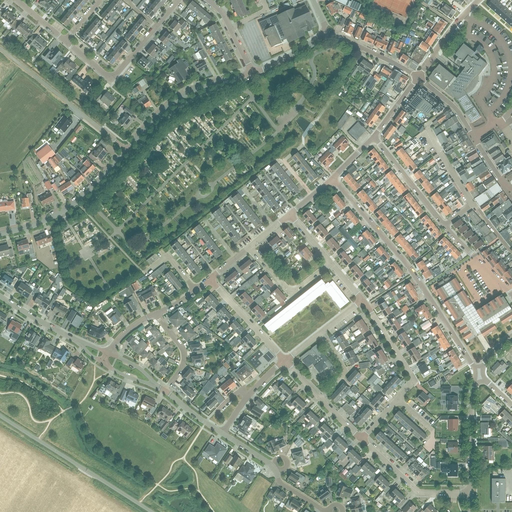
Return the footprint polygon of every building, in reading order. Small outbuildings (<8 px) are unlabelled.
[(51,2),(49,0),(43,8),(47,11),(51,7),(53,9),(57,4),(53,0),(51,2)] [(120,0),(115,0),(113,3),(121,9),(123,7),(121,5),(123,3),(120,0)] [(164,4),(158,0),(156,0),(154,4),(159,9),(164,4)] [(234,9),(242,6),(239,0),(234,0),(231,2),(234,9)] [(352,2),(347,0),(333,0),(358,11),(362,5),(352,0),(352,2)] [(496,0),(492,0),(487,6),(493,10),(499,3),(496,0)] [(187,8),(192,12),(197,6),(192,2),(187,8)] [(338,11),(341,10),(338,5),(335,6),(333,2),(327,6),(332,16),(339,12),(338,11)] [(73,7),(78,12),(82,8),(77,3),(73,7)] [(113,3),(109,7),(115,12),(117,10),(120,13),(122,10),(121,9),(113,3)] [(499,3),(493,10),(498,15),(505,7),(499,3)] [(159,9),(154,4),(150,9),(155,14),(159,9)] [(443,8),(453,15),(456,12),(446,5),(444,8),(443,8)] [(150,9),(147,6),(145,8),(148,11),(145,14),(151,19),(155,14),(150,9)] [(192,12),(197,16),(202,10),(197,6),(192,12)] [(245,13),(242,6),(234,9),(237,17),(240,15),(245,13)] [(276,15),(258,23),(259,23),(264,36),(265,39),(267,39),(271,48),(282,43),(281,41),(287,39),(288,42),(290,42),(304,35),(305,36),(305,35),(303,32),(307,30),(307,32),(308,32),(308,31),(311,30),(312,30),(311,28),(314,27),(311,21),(312,20),(311,20),(306,9),(305,7),(306,7),(305,6),(295,11),(295,10),(294,10),(293,9),(277,17),(276,15)] [(343,6),(341,11),(349,14),(351,9),(343,6)] [(69,12),(74,17),(78,12),(73,7),(69,12)] [(115,12),(109,7),(105,12),(111,17),(115,12)] [(505,7),(498,15),(503,20),(510,12),(505,7)] [(440,11),(451,19),(453,15),(443,8),(440,11)] [(197,16),(202,20),(207,14),(202,10),(197,16)] [(3,20),(6,22),(12,15),(7,11),(5,14),(2,12),(1,13),(0,14),(0,18),(3,21),(3,20)] [(64,17),(70,22),(74,17),(69,12),(64,17)] [(105,12),(101,17),(107,22),(109,20),(112,23),(114,20),(111,17),(105,12)] [(511,13),(510,12),(503,20),(508,24),(511,19),(511,13)] [(212,18),(207,14),(202,20),(207,24),(212,18)] [(8,25),(13,29),(17,24),(15,22),(17,20),(12,15),(6,22),(9,25),(8,25)] [(70,22),(64,17),(60,22),(66,27),(70,22)] [(368,17),(367,20),(365,26),(368,27),(369,26),(371,27),(374,22),(374,20),(368,17)] [(137,23),(143,28),(147,23),(142,18),(137,23)] [(97,19),(92,24),(98,29),(102,32),(103,30),(100,27),(102,24),(97,19)] [(441,19),(438,23),(433,30),(440,35),(447,24),(441,19)] [(182,31),(187,25),(182,21),(179,25),(175,22),(170,28),(176,33),(180,29),(182,31)] [(347,26),(344,32),(351,35),(354,29),(350,27),(352,23),(349,22),(347,21),(345,26),(347,26)] [(133,28),(139,33),(143,28),(137,23),(133,28)] [(18,32),(21,34),(26,28),(21,24),(20,26),(17,24),(13,29),(17,33),(18,32)] [(88,29),(94,34),(98,29),(92,24),(88,29)] [(354,37),(359,39),(363,29),(360,28),(361,26),(358,24),(355,29),(357,30),(354,37)] [(209,35),(218,30),(216,25),(209,28),(211,34),(209,35)] [(26,28),(21,34),(24,37),(23,38),(27,41),(32,36),(29,34),(31,32),(26,28)] [(129,33),(135,38),(139,33),(133,28),(129,33)] [(373,45),(377,35),(374,34),(373,36),(371,35),(373,30),(367,28),(362,40),(373,45)] [(94,34),(88,29),(84,34),(90,39),(94,34)] [(124,32),(127,35),(125,38),(131,43),(135,38),(129,33),(126,30),(124,32)] [(213,36),(214,39),(221,36),(218,30),(209,35),(210,38),(213,36)] [(427,33),(426,35),(434,41),(438,36),(432,32),(429,30),(427,33)] [(163,37),(169,42),(171,40),(174,42),(177,38),(172,33),(170,35),(166,33),(163,37)] [(374,46),(380,48),(385,37),(386,33),(385,33),(384,35),(382,34),(380,39),(377,38),(374,46)] [(90,39),(84,34),(80,39),(86,44),(90,39)] [(434,41),(426,35),(424,38),(427,40),(425,43),(431,46),(434,41)] [(41,53),(47,45),(38,37),(36,39),(33,36),(27,43),(30,46),(31,45),(41,53)] [(224,42),(221,36),(214,39),(217,45),(224,42)] [(169,42),(163,37),(160,41),(163,44),(161,46),(166,50),(170,46),(167,44),(169,42)] [(385,37),(380,48),(385,50),(388,43),(385,41),(386,37),(385,37)] [(394,38),(392,41),(388,51),(394,54),(395,51),(400,53),(401,49),(402,49),(406,41),(403,40),(401,43),(400,42),(401,41),(394,38)] [(117,41),(115,43),(116,44),(118,46),(124,51),(128,46),(122,41),(120,44),(117,41)] [(418,45),(417,47),(410,57),(420,64),(430,47),(421,41),(419,45),(418,45)] [(217,45),(214,46),(215,48),(215,50),(216,52),(220,51),(227,47),(224,42),(217,45)] [(116,44),(114,46),(116,48),(114,50),(120,55),(124,51),(118,46),(116,44)] [(457,79),(439,65),(428,79),(453,98),(455,97),(457,101),(458,100),(466,113),(465,114),(472,123),(481,117),(475,108),(466,95),(467,94),(466,94),(469,93),(472,91),(475,88),(476,85),(478,86),(479,83),(478,82),(478,79),(478,76),(479,76),(487,65),(480,59),(480,60),(473,55),(475,53),(464,44),(455,55),(458,57),(455,61),(465,69),(457,79)] [(150,49),(159,57),(164,50),(159,45),(157,48),(154,45),(150,49)] [(220,51),(223,56),(230,53),(227,47),(220,51)] [(148,58),(150,60),(155,64),(156,65),(158,63),(156,60),(159,57),(150,49),(147,53),(150,56),(148,58)] [(47,51),(43,56),(47,59),(48,58),(54,64),(57,61),(59,62),(62,58),(61,57),(62,55),(56,50),(52,54),(47,51)] [(110,55),(116,60),(120,55),(114,50),(110,55)] [(203,60),(207,57),(203,50),(199,52),(203,60)] [(105,55),(108,58),(106,60),(112,65),(116,60),(110,55),(107,52),(105,55)] [(230,53),(223,56),(226,62),(232,58),(230,53)] [(408,66),(412,60),(403,55),(399,61),(408,66)] [(155,64),(150,60),(148,62),(143,58),(138,64),(144,69),(146,67),(150,70),(155,64)] [(62,63),(57,68),(61,72),(64,68),(70,73),(66,78),(69,81),(77,71),(74,69),(75,68),(72,65),(73,64),(68,60),(65,65),(62,63)] [(176,68),(172,70),(175,76),(178,82),(184,78),(185,79),(188,77),(183,70),(186,68),(189,66),(186,61),(183,63),(180,60),(177,62),(179,64),(175,67),(176,68)] [(353,72),(351,75),(353,77),(355,74),(358,70),(361,71),(363,73),(365,70),(369,64),(364,60),(359,67),(359,68),(357,66),(353,72)] [(199,72),(208,67),(205,62),(199,65),(196,62),(194,63),(196,67),(199,72)] [(368,76),(365,81),(361,86),(364,87),(371,76),(369,75),(369,74),(370,74),(374,68),(369,64),(365,70),(363,73),(368,76)] [(376,74),(373,78),(372,77),(365,86),(371,90),(378,81),(379,81),(382,76),(387,80),(393,72),(385,67),(379,76),(376,74)] [(381,91),(380,92),(385,94),(388,89),(389,90),(393,83),(394,83),(393,85),(397,87),(399,83),(398,83),(403,75),(395,70),(390,78),(389,77),(382,89),(381,91)] [(397,87),(394,90),(400,94),(403,91),(400,89),(403,83),(405,85),(409,79),(403,75),(398,83),(399,83),(397,87)] [(76,76),(72,81),(83,90),(85,88),(92,94),(97,88),(94,85),(94,84),(88,79),(85,83),(76,76)] [(145,78),(138,83),(142,87),(149,83),(145,78)] [(442,111),(445,108),(440,103),(429,95),(421,88),(403,109),(415,118),(420,112),(427,118),(433,110),(437,115),(442,111)] [(290,99),(293,95),(291,92),(291,93),(288,90),(285,94),(288,96),(290,99)] [(108,107),(115,99),(107,93),(100,101),(108,107)] [(142,97),(137,101),(140,104),(141,103),(146,109),(151,105),(146,99),(144,96),(145,96),(143,93),(141,94),(140,95),(142,97)] [(372,106),(382,113),(385,108),(379,104),(378,106),(375,104),(377,101),(376,100),(373,103),(372,106)] [(258,113),(248,102),(246,104),(255,115),(258,113)] [(375,111),(372,114),(378,118),(382,113),(372,106),(370,108),(375,111)] [(398,117),(407,123),(409,121),(407,119),(405,118),(407,114),(402,111),(398,117)] [(443,121),(445,123),(448,121),(455,117),(450,111),(440,117),(437,120),(433,123),(435,126),(439,123),(439,124),(443,121)] [(365,112),(364,115),(375,123),(378,118),(372,114),(370,116),(366,113),(367,113),(365,112)] [(126,129),(133,120),(126,114),(119,123),(126,129)] [(364,115),(361,120),(361,121),(361,122),(365,125),(366,124),(371,128),(372,127),(372,128),(374,125),(373,125),(375,123),(364,115)] [(58,123),(55,127),(59,131),(60,130),(64,133),(73,122),(67,118),(66,120),(63,117),(58,123)] [(407,123),(398,117),(394,122),(399,126),(401,123),(403,124),(406,125),(407,123)] [(458,123),(455,117),(448,121),(445,123),(442,125),(446,130),(451,127),(458,123)] [(458,123),(451,127),(454,134),(463,129),(458,123)] [(397,138),(398,135),(396,134),(396,133),(394,132),(397,129),(392,125),(388,131),(392,135),(397,138)] [(437,136),(443,133),(439,127),(434,131),(437,136)] [(454,134),(450,137),(450,138),(451,139),(451,140),(453,142),(454,144),(457,142),(459,145),(469,140),(469,139),(466,136),(463,129),(454,134)] [(384,137),(391,142),(393,139),(395,140),(397,138),(392,135),(388,131),(384,137)] [(440,143),(447,139),(443,132),(443,133),(437,136),(440,143)] [(488,153),(496,148),(500,145),(501,145),(494,135),(482,143),(488,153)] [(343,137),(338,142),(344,147),(346,149),(349,146),(347,145),(349,143),(343,137)] [(473,148),(471,144),(469,140),(459,145),(453,149),(455,153),(459,159),(459,160),(462,158),(475,150),(473,148)] [(99,149),(97,152),(104,157),(108,152),(104,150),(106,147),(100,142),(96,147),(99,149)] [(333,147),(331,149),(334,152),(336,150),(339,152),(341,150),(343,152),(346,149),(344,147),(338,142),(333,147)] [(43,164),(55,155),(49,146),(37,156),(43,164)] [(496,148),(488,153),(492,159),(501,153),(501,152),(499,149),(497,150),(496,148)] [(62,149),(59,152),(63,156),(65,158),(66,159),(68,156),(66,154),(62,149)] [(329,152),(324,156),(329,162),(331,164),(334,161),(332,159),(334,157),(331,155),(334,152),(331,149),(329,152)] [(368,154),(372,159),(378,154),(374,149),(368,154)] [(397,153),(400,158),(406,153),(402,149),(397,153)] [(475,150),(462,158),(466,165),(479,157),(475,150)] [(63,156),(59,152),(55,155),(61,161),(65,158),(63,156)] [(104,157),(97,152),(95,154),(93,153),(89,157),(95,162),(97,159),(100,162),(104,157)] [(297,163),(302,158),(298,153),(293,158),(297,163)] [(410,158),(406,153),(400,158),(404,162),(410,158)] [(501,153),(492,159),(493,160),(496,164),(505,158),(504,157),(502,154),(501,153)] [(372,159),(376,163),(382,159),(378,154),(372,159)] [(83,165),(82,165),(90,173),(95,168),(87,160),(85,163),(83,160),(78,155),(76,157),(80,162),(83,165)] [(320,162),(318,163),(321,166),(322,164),(325,167),(327,165),(328,167),(331,164),(329,162),(324,156),(319,161),(320,162)] [(58,166),(52,158),(48,161),(54,169),(58,166)] [(297,163),(300,168),(306,163),(302,158),(297,163)] [(404,162),(408,167),(417,160),(416,158),(412,161),(410,158),(404,162)] [(460,177),(461,178),(483,164),(480,158),(457,171),(460,177)] [(499,170),(503,175),(510,170),(510,171),(511,169),(511,161),(510,158),(507,159),(506,158),(505,158),(496,164),(495,164),(499,170)] [(376,163),(379,168),(385,163),(382,159),(376,163)] [(408,167),(412,172),(417,168),(415,165),(419,162),(417,160),(408,167)] [(452,164),(456,171),(462,167),(458,161),(452,164)] [(83,165),(80,162),(78,165),(80,167),(78,169),(86,177),(90,173),(82,165),(83,165)] [(275,173),(281,168),(277,163),(271,168),(273,170),(270,173),(272,175),(275,173)] [(304,173),(310,168),(306,163),(300,168),(304,173)] [(389,168),(385,163),(379,168),(383,173),(389,168)] [(471,182),(476,179),(476,178),(488,170),(483,164),(461,178),(466,186),(471,182)] [(347,183),(353,178),(355,177),(352,174),(357,170),(353,166),(347,171),(350,173),(344,179),(347,183)] [(275,173),(279,178),(285,173),(281,168),(275,173)] [(304,173),(308,177),(314,173),(310,168),(304,173)] [(70,172),(72,174),(80,183),(84,179),(78,173),(77,174),(74,172),(72,169),(70,172)] [(426,170),(422,173),(420,171),(414,175),(418,180),(428,172),(426,170)] [(479,183),(481,185),(493,177),(488,170),(476,178),(476,179),(479,178),(482,182),(479,183)] [(384,182),(386,184),(390,181),(395,176),(392,171),(386,176),(388,179),(384,182)] [(70,172),(67,174),(69,176),(72,179),(71,180),(76,186),(80,183),(72,174),(70,172)] [(428,172),(418,180),(421,184),(427,180),(425,177),(429,174),(428,172)] [(279,178),(283,183),(289,178),(285,173),(279,178)] [(314,173),(308,177),(312,182),(318,178),(314,173)] [(358,174),(355,177),(353,178),(347,183),(351,187),(357,183),(355,181),(360,176),(358,174)] [(391,183),(394,186),(399,181),(395,176),(390,181),(386,184),(387,186),(391,183)] [(421,184),(425,189),(439,178),(438,176),(429,183),(427,180),(421,184)] [(447,176),(441,181),(444,185),(450,180),(447,176)] [(481,185),(477,188),(481,194),(484,193),(497,184),(493,177),(481,185)] [(289,178),(283,183),(287,187),(293,182),(289,178)] [(56,182),(51,185),(55,191),(58,189),(59,189),(63,195),(68,192),(61,181),(60,179),(56,182)] [(63,179),(61,181),(68,192),(70,191),(71,191),(73,190),(73,189),(69,182),(66,184),(63,179)] [(251,184),(255,189),(261,184),(257,179),(251,184)] [(394,186),(396,188),(391,191),(393,193),(393,194),(403,186),(399,181),(394,186)] [(435,181),(425,189),(429,194),(437,187),(435,184),(437,183),(435,181)] [(287,187),(290,192),(296,187),(293,182),(287,187)] [(357,183),(351,187),(355,192),(360,187),(358,185),(360,183),(358,182),(357,183)] [(471,182),(466,186),(469,191),(470,193),(475,189),(471,182)] [(265,189),(261,184),(255,189),(259,193),(265,189)] [(432,197),(435,202),(445,194),(447,193),(449,191),(454,187),(452,184),(445,190),(445,191),(439,195),(437,193),(432,197)] [(479,196),(475,199),(479,205),(480,207),(502,191),(497,184),(484,193),(481,194),(479,196)] [(407,191),(403,186),(393,194),(394,196),(399,192),(401,195),(407,191)] [(296,187),(290,192),(295,197),(301,192),(296,187)] [(453,195),(455,194),(458,192),(455,187),(454,187),(449,191),(453,195)] [(259,193),(263,198),(269,193),(265,189),(259,193)] [(475,189),(470,193),(475,199),(479,196),(478,194),(476,191),(475,189)] [(361,199),(370,192),(369,190),(365,193),(363,190),(358,195),(361,199)] [(372,193),(370,192),(361,199),(365,204),(370,199),(368,197),(372,193)] [(453,195),(453,196),(455,198),(457,200),(461,197),(458,192),(455,194),(453,195)] [(501,205),(496,209),(509,200),(503,192),(491,201),(493,205),(490,207),(487,204),(481,208),(483,212),(488,209),(489,210),(499,203),(501,205)] [(39,199),(43,206),(49,203),(49,204),(54,201),(50,193),(39,199)] [(263,198),(267,203),(273,198),(269,193),(263,198)] [(400,205),(402,207),(413,198),(409,193),(403,198),(405,200),(400,205)] [(445,194),(435,202),(439,207),(445,202),(443,200),(449,195),(447,193),(445,194)] [(28,198),(21,199),(23,208),(24,209),(26,208),(27,208),(29,207),(29,203),(32,203),(31,194),(27,195),(28,198)] [(238,194),(230,200),(234,205),(236,204),(242,199),(238,194)] [(365,204),(369,208),(378,200),(383,196),(381,194),(372,201),(370,199),(365,204)] [(332,205),(334,207),(341,201),(337,195),(333,199),(336,202),(332,205)] [(267,203),(271,208),(277,203),(273,198),(267,203)] [(417,203),(413,198),(402,207),(403,209),(409,205),(411,207),(417,203)] [(236,204),(240,209),(246,204),(242,199),(236,204)] [(14,210),(14,202),(8,203),(8,202),(7,201),(6,201),(5,200),(4,201),(3,202),(2,203),(0,203),(0,210),(0,211),(4,210),(5,211),(8,210),(14,209),(14,210)] [(380,202),(378,200),(369,208),(373,213),(378,208),(376,205),(380,202)] [(496,209),(493,212),(490,214),(492,217),(495,214),(496,215),(498,213),(500,216),(502,215),(504,214),(503,213),(505,212),(506,213),(511,207),(511,204),(509,200),(496,209)] [(341,201),(334,207),(332,208),(335,211),(337,209),(339,212),(346,206),(341,201)] [(439,207),(443,211),(453,203),(451,202),(447,205),(445,202),(439,207)] [(281,208),(277,203),(271,208),(275,213),(281,208)] [(409,213),(411,215),(420,208),(417,203),(411,207),(413,210),(409,213)] [(453,203),(443,211),(447,216),(450,213),(452,212),(450,209),(454,205),(453,203)] [(240,209),(244,213),(250,209),(246,204),(240,209)] [(498,213),(496,215),(496,216),(490,221),(496,229),(511,217),(511,207),(506,213),(505,212),(503,213),(504,214),(502,215),(500,216),(498,213)] [(383,208),(375,215),(378,219),(388,211),(386,209),(385,210),(383,208)] [(420,208),(411,215),(412,217),(415,215),(416,214),(419,217),(424,213),(420,208)] [(219,209),(212,214),(216,219),(222,215),(220,212),(221,211),(219,209)] [(254,213),(250,209),(244,213),(248,218),(254,213)] [(304,216),(308,220),(314,216),(309,211),(304,216)] [(485,237),(485,238),(489,244),(498,238),(492,232),(492,233),(490,232),(491,231),(483,222),(482,222),(481,221),(481,220),(473,211),(468,214),(475,225),(476,224),(477,226),(476,226),(484,236),(485,237)] [(344,222),(347,224),(355,217),(351,212),(345,216),(347,219),(344,222)] [(379,220),(382,224),(388,219),(385,217),(389,213),(388,212),(379,220)] [(248,218),(252,223),(258,218),(254,213),(248,218)] [(216,219),(220,224),(226,219),(222,215),(216,219)] [(388,219),(382,224),(386,228),(396,220),(398,218),(401,216),(400,215),(396,216),(390,222),(388,219)] [(220,224),(224,229),(236,220),(234,216),(232,218),(234,221),(230,224),(226,219),(220,224)] [(318,220),(314,216),(308,220),(312,225),(318,220)] [(419,226),(421,228),(430,221),(427,216),(421,220),(425,225),(423,226),(422,224),(419,226)] [(355,217),(347,224),(348,226),(349,227),(353,223),(356,226),(360,222),(355,217)] [(258,218),(252,223),(256,228),(262,223),(258,218)] [(224,229),(228,234),(234,229),(231,226),(233,225),(233,224),(235,222),(237,224),(239,223),(236,220),(224,229)] [(336,220),(332,223),(336,228),(340,225),(336,220)] [(386,228),(390,233),(395,228),(393,226),(397,222),(396,220),(386,228)] [(459,228),(462,226),(464,224),(461,220),(453,225),(456,230),(459,228)] [(429,229),(434,225),(430,221),(421,228),(419,229),(420,231),(426,227),(429,229)] [(395,228),(390,233),(393,237),(399,232),(396,230),(401,226),(399,224),(395,228)] [(77,235),(88,228),(86,225),(76,232),(77,235)] [(197,235),(203,230),(199,225),(193,230),(197,235)] [(315,229),(320,234),(325,229),(321,225),(315,229)] [(427,235),(428,237),(438,230),(434,225),(429,229),(431,232),(429,234),(429,233),(427,235)] [(462,226),(459,228),(460,229),(458,230),(461,235),(464,233),(465,233),(467,232),(467,231),(469,229),(466,225),(463,227),(462,226)] [(284,238),(289,244),(294,240),(292,238),(294,235),(288,227),(283,232),(287,236),(284,238)] [(343,227),(342,228),(339,231),(348,241),(352,237),(345,229),(343,227)] [(506,229),(500,234),(504,239),(505,239),(510,235),(511,234),(511,232),(509,228),(506,230),(506,229)] [(228,234),(232,239),(238,234),(234,229),(228,234)] [(325,229),(320,234),(324,239),(329,234),(325,229)] [(197,235),(201,240),(207,235),(203,230),(197,235)] [(438,230),(428,237),(430,239),(432,237),(431,235),(432,234),(436,239),(442,235),(438,230)] [(468,232),(467,232),(465,233),(465,234),(463,236),(466,240),(469,238),(470,239),(472,237),(472,236),(474,234),(471,230),(468,232)] [(364,239),(361,242),(363,244),(372,236),(367,231),(362,236),(364,239)] [(42,236),(35,239),(38,247),(52,241),(50,235),(46,236),(45,234),(41,235),(42,236)] [(238,234),(232,239),(236,244),(242,239),(238,234)] [(395,239),(399,244),(409,236),(408,236),(407,234),(403,237),(401,235),(395,239)] [(201,240),(205,244),(211,240),(207,235),(201,240)] [(474,243),(475,244),(477,242),(477,241),(479,239),(476,235),(473,238),(472,237),(470,239),(468,241),(471,245),(474,243)] [(376,242),(372,236),(363,244),(366,247),(370,243),(372,245),(376,242)] [(399,244),(403,248),(408,243),(406,241),(410,238),(409,236),(399,244)] [(277,237),(273,240),(279,247),(281,246),(282,248),(287,244),(283,239),(280,241),(277,237)] [(352,237),(348,241),(352,245),(356,250),(358,248),(357,246),(354,243),(356,242),(352,237)] [(327,243),(331,248),(337,243),(333,238),(327,243)] [(439,243),(444,247),(449,242),(444,238),(439,243)] [(24,254),(23,250),(29,249),(31,254),(35,253),(32,244),(28,245),(27,240),(23,241),(23,242),(17,243),(19,251),(18,251),(19,256),(24,254)] [(215,244),(211,240),(205,244),(209,249),(215,244)] [(277,249),(279,247),(273,240),(268,243),(272,248),(270,250),(274,255),(278,251),(277,249)] [(477,242),(475,244),(475,245),(473,246),(477,250),(479,248),(481,250),(483,248),(482,246),(484,245),(481,240),(478,243),(477,242)] [(171,247),(175,252),(181,247),(177,242),(171,247)] [(453,246),(449,242),(444,247),(448,251),(453,246)] [(337,243),(331,248),(335,253),(341,248),(337,243)] [(412,248),(413,247),(412,245),(410,246),(408,243),(403,248),(407,252),(412,248)] [(209,249),(212,254),(219,249),(215,244),(209,249)] [(3,247),(0,247),(0,256),(10,254),(10,257),(14,257),(12,249),(9,249),(8,245),(2,246),(3,247)] [(453,246),(448,251),(450,254),(449,255),(450,257),(452,255),(457,250),(453,246)] [(179,257),(185,252),(181,247),(175,252),(179,257)] [(300,248),(296,252),(298,254),(297,255),(301,259),(303,257),(309,251),(306,247),(302,250),(300,248)] [(379,258),(386,253),(381,247),(374,253),(376,256),(375,257),(377,260),(379,258)] [(490,247),(481,254),(485,259),(486,258),(492,254),(489,251),(492,249),(490,247)] [(407,252),(410,257),(416,252),(412,248),(407,252)] [(416,252),(410,257),(414,261),(420,257),(418,254),(423,250),(421,248),(420,249),(416,252)] [(215,257),(212,260),(213,262),(216,259),(223,254),(219,249),(212,254),(215,257)] [(359,254),(362,258),(367,254),(364,250),(362,252),(359,254)] [(450,257),(448,259),(450,261),(452,259),(455,261),(457,264),(462,258),(460,256),(461,255),(457,250),(452,255),(450,257)] [(313,255),(309,251),(303,257),(305,259),(302,261),(306,265),(312,260),(310,257),(313,255)] [(179,257),(183,262),(189,257),(185,252),(179,257)] [(339,257),(343,262),(351,255),(350,255),(348,257),(344,252),(339,257)] [(492,254),(486,258),(489,263),(490,263),(496,258),(497,257),(498,257),(494,252),(492,253),(492,254)] [(386,253),(379,258),(384,263),(390,258),(386,253)] [(351,255),(343,262),(347,266),(353,262),(350,259),(352,257),(351,255)] [(183,262),(186,266),(193,262),(189,257),(183,262)] [(490,263),(493,268),(494,267),(500,262),(497,257),(496,258),(490,263)] [(255,262),(252,264),(249,260),(244,264),(251,272),(258,267),(255,262)] [(494,267),(498,272),(499,271),(505,266),(503,263),(505,262),(503,260),(500,262),(494,267)] [(423,261),(417,265),(420,270),(426,266),(427,265),(426,262),(424,264),(423,261)] [(186,266),(190,271),(196,267),(193,262),(186,266)] [(390,273),(392,275),(399,269),(395,263),(391,267),(394,270),(390,273)] [(251,273),(251,272),(244,264),(240,268),(244,274),(249,270),(251,273)] [(351,271),(355,275),(360,270),(356,266),(351,271)] [(379,266),(373,271),(376,274),(382,269),(379,266)] [(429,271),(426,266),(420,270),(423,274),(429,271)] [(499,271),(502,276),(503,275),(509,271),(506,266),(505,266),(499,271)] [(200,272),(196,267),(190,271),(194,276),(200,272)] [(423,274),(426,280),(432,276),(434,279),(442,274),(440,270),(441,270),(440,267),(437,269),(431,273),(429,271),(423,274)] [(404,274),(399,269),(392,275),(394,278),(398,275),(400,277),(404,274)] [(360,270),(355,275),(359,280),(364,275),(360,270)] [(503,275),(507,280),(507,279),(511,276),(511,272),(510,270),(509,271),(503,275)] [(169,281),(174,276),(170,271),(164,276),(169,281)] [(235,272),(230,276),(235,282),(240,278),(235,272)] [(13,281),(5,275),(1,281),(9,287),(11,284),(14,286),(18,279),(15,278),(13,281)] [(449,277),(445,279),(449,285),(450,284),(458,296),(467,311),(474,306),(454,275),(449,278),(449,277)] [(169,281),(172,286),(178,281),(174,276),(169,281)] [(230,276),(225,280),(230,286),(233,283),(235,285),(237,284),(235,282),(230,276)] [(260,281),(264,286),(270,280),(265,276),(260,281)] [(250,279),(247,282),(251,286),(260,279),(258,277),(252,282),(250,279)] [(22,295),(29,284),(26,283),(24,286),(21,284),(23,281),(20,279),(15,285),(19,287),(16,291),(22,295)] [(362,284),(366,289),(372,284),(368,279),(362,284)] [(393,285),(388,279),(384,283),(388,289),(393,285)] [(274,285),(270,280),(264,286),(268,290),(274,285)] [(178,281),(172,286),(176,291),(182,286),(178,281)] [(327,291),(334,286),(335,285),(333,282),(326,287),(322,281),(320,282),(321,283),(314,289),(319,295),(326,290),(327,291)] [(445,287),(442,282),(438,284),(439,284),(439,285),(435,288),(445,303),(443,305),(445,309),(447,311),(449,315),(451,317),(453,321),(454,321),(455,323),(455,324),(457,328),(458,328),(459,330),(461,334),(462,334),(463,336),(465,340),(466,340),(467,343),(469,341),(469,342),(479,336),(455,299),(452,301),(444,288),(445,287)] [(30,294),(33,296),(37,290),(35,288),(34,288),(32,291),(29,289),(31,286),(29,284),(22,295),(27,298),(30,294)] [(376,289),(372,284),(366,289),(370,294),(376,289)] [(406,295),(414,290),(410,284),(406,287),(408,290),(403,293),(405,296),(406,295)] [(157,295),(153,288),(152,286),(149,288),(145,291),(151,302),(155,300),(154,296),(157,295)] [(327,291),(331,297),(338,291),(334,286),(327,291)] [(129,287),(123,290),(127,297),(133,293),(129,287)] [(396,301),(399,299),(396,295),(397,295),(394,291),(396,290),(396,288),(390,292),(396,301)] [(272,294),(276,299),(282,293),(278,289),(272,294)] [(313,301),(319,295),(314,289),(307,294),(313,301)] [(416,297),(418,296),(414,290),(406,295),(410,301),(408,302),(410,305),(418,300),(416,297)] [(151,302),(145,291),(140,293),(136,295),(141,303),(144,301),(146,305),(151,302)] [(331,297),(336,302),(342,297),(338,291),(331,297)] [(46,295),(40,306),(46,309),(50,301),(47,299),(51,293),(49,292),(46,295)] [(239,298),(243,302),(249,297),(245,293),(239,298)] [(282,293),(276,299),(280,303),(286,298),(282,293)] [(34,302),(40,306),(46,295),(44,294),(42,297),(39,295),(34,302)] [(207,306),(209,304),(215,299),(211,294),(205,300),(207,302),(204,306),(206,308),(207,306)] [(313,301),(307,294),(300,299),(306,306),(313,301)] [(128,303),(125,305),(130,314),(136,310),(134,306),(138,304),(132,296),(129,298),(128,299),(128,300),(127,302),(127,303),(128,303)] [(249,297),(243,302),(248,307),(254,302),(249,297)] [(342,297),(336,302),(340,308),(347,303),(342,297)] [(481,309),(477,311),(478,313),(476,315),(482,324),(510,306),(504,297),(501,299),(500,297),(496,299),(497,301),(495,303),(493,301),(489,303),(491,305),(488,307),(487,305),(483,307),(484,309),(482,311),(481,309)] [(209,304),(207,306),(209,308),(211,306),(214,309),(219,304),(215,299),(209,304)] [(299,311),(306,306),(300,299),(294,304),(299,311)] [(383,304),(379,306),(383,312),(389,308),(384,300),(381,301),(383,304)] [(64,308),(64,307),(57,303),(52,312),(56,314),(55,315),(59,317),(60,316),(63,318),(67,310),(64,308)] [(293,317),(299,311),(294,304),(287,310),(293,317)] [(416,311),(419,314),(420,316),(428,311),(424,305),(420,308),(416,311)] [(251,311),(256,316),(261,310),(257,306),(251,311)] [(223,308),(217,313),(220,316),(218,318),(219,320),(227,312),(223,308)] [(389,308),(383,312),(386,317),(392,313),(390,310),(389,308)] [(110,319),(115,325),(121,321),(118,317),(121,315),(116,309),(113,311),(114,312),(107,317),(109,320),(110,319)] [(170,321),(172,324),(181,317),(178,312),(179,312),(177,309),(172,313),(174,316),(169,319),(171,321),(170,321)] [(511,309),(499,318),(503,324),(511,318),(511,309)] [(261,310),(256,316),(260,320),(266,315),(261,310)] [(286,322),(293,317),(287,310),(280,315),(286,322)] [(72,324),(78,328),(83,319),(79,317),(80,315),(76,313),(72,311),(67,320),(71,322),(71,321),(73,322),(72,324)] [(428,311),(420,316),(422,319),(425,317),(427,320),(432,317),(428,311)] [(215,312),(209,317),(207,319),(209,321),(217,314),(215,312)] [(227,312),(219,320),(221,322),(223,320),(226,322),(232,317),(227,312)] [(280,315),(274,320),(279,327),(286,322),(280,315)] [(181,317),(172,324),(174,327),(175,326),(176,328),(180,324),(182,327),(188,323),(186,320),(185,321),(181,317)] [(389,322),(392,327),(399,323),(398,323),(403,320),(401,318),(397,320),(395,318),(389,322)] [(272,333),(279,327),(274,320),(267,326),(266,324),(265,326),(269,331),(270,330),(272,333)] [(356,324),(359,330),(366,325),(363,320),(356,324)] [(424,331),(432,325),(429,320),(420,326),(424,331)] [(8,328),(6,330),(13,334),(10,338),(16,342),(18,338),(22,332),(19,330),(22,326),(18,324),(12,321),(8,328)] [(230,326),(234,331),(240,326),(235,321),(230,326)] [(399,323),(392,327),(396,332),(402,328),(400,325),(402,324),(401,321),(398,323),(399,323)] [(497,328),(494,324),(492,322),(479,330),(484,337),(497,328)] [(180,335),(182,337),(192,330),(188,326),(189,325),(188,323),(182,327),(184,329),(180,332),(181,334),(180,335)] [(218,330),(220,332),(227,325),(225,323),(218,330)] [(227,325),(220,332),(222,334),(224,332),(229,327),(227,325)] [(366,325),(359,330),(363,335),(369,331),(366,325)] [(88,334),(99,339),(99,338),(102,338),(108,333),(102,327),(99,330),(91,326),(88,334)] [(147,339),(150,342),(161,334),(158,331),(157,331),(154,327),(152,328),(151,326),(145,330),(147,333),(150,331),(153,334),(147,339)] [(240,326),(234,331),(232,333),(233,335),(236,333),(238,336),(244,330),(240,326)] [(429,336),(430,338),(441,331),(438,326),(432,330),(433,333),(431,334),(432,334),(429,336)] [(337,339),(340,345),(347,341),(343,335),(349,330),(348,327),(342,332),(342,331),(337,334),(339,337),(337,339)] [(192,330),(182,337),(184,340),(185,339),(186,341),(191,338),(192,340),(198,336),(196,334),(195,334),(192,330)] [(33,348),(38,341),(35,340),(35,339),(35,338),(37,335),(31,331),(29,333),(28,333),(27,333),(26,335),(26,336),(27,337),(26,340),(28,341),(28,342),(28,343),(30,344),(29,346),(33,348)] [(436,337),(438,340),(444,337),(441,331),(430,338),(432,340),(436,337)] [(399,337),(402,342),(409,338),(405,333),(399,337)] [(158,347),(160,350),(166,346),(164,343),(165,342),(162,338),(163,338),(161,334),(150,342),(153,346),(158,341),(161,345),(158,347)] [(246,344),(252,339),(248,334),(242,340),(244,342),(242,345),(243,347),(246,344)] [(372,335),(366,339),(368,342),(366,344),(367,346),(369,345),(376,340),(372,335)] [(231,346),(234,343),(239,338),(237,336),(229,344),(231,346)] [(440,343),(438,344),(440,347),(441,345),(447,342),(444,337),(438,340),(440,343)] [(45,352),(50,355),(54,348),(49,345),(51,342),(44,338),(38,348),(45,352)] [(133,351),(136,353),(145,343),(142,340),(139,343),(133,338),(129,343),(131,345),(130,346),(134,349),(133,351)] [(234,343),(231,346),(233,348),(241,340),(239,338),(234,343)] [(412,343),(409,338),(402,342),(405,348),(412,343)] [(252,339),(246,344),(251,349),(256,344),(252,339)] [(376,340),(369,345),(373,350),(379,346),(376,340)] [(347,341),(340,345),(343,350),(350,346),(347,341)] [(441,345),(440,347),(437,348),(433,351),(434,353),(443,348),(445,351),(451,347),(447,342),(441,345)] [(145,357),(148,359),(152,354),(150,352),(148,355),(144,351),(148,346),(146,344),(145,343),(136,353),(140,356),(141,355),(144,358),(145,357)] [(168,344),(166,346),(160,350),(157,352),(160,356),(166,351),(169,355),(173,352),(170,348),(171,348),(168,344)] [(196,351),(197,354),(204,353),(203,350),(202,350),(201,345),(189,346),(189,350),(191,350),(191,352),(196,351)] [(300,358),(308,368),(313,364),(315,366),(314,367),(320,373),(327,367),(329,370),(333,366),(317,345),(312,349),(310,351),(300,358)] [(408,352),(412,357),(418,353),(421,351),(420,349),(417,351),(415,348),(408,352)] [(69,354),(63,349),(62,352),(56,349),(51,358),(54,360),(55,358),(60,361),(60,360),(63,362),(69,354)] [(245,360),(254,352),(252,349),(242,358),(245,360)] [(375,354),(377,358),(375,359),(376,361),(379,360),(385,356),(382,350),(375,354)] [(445,362),(450,359),(456,355),(453,350),(447,354),(449,356),(446,358),(444,360),(445,362)] [(349,360),(356,356),(353,351),(346,355),(349,360)] [(203,356),(204,356),(207,356),(206,353),(204,353),(197,354),(197,357),(192,358),(192,360),(191,360),(191,363),(194,363),(195,366),(198,367),(201,366),(201,362),(203,362),(203,356)] [(422,358),(418,353),(412,357),(415,363),(422,358)] [(152,367),(155,370),(164,360),(161,357),(156,362),(153,359),(155,356),(152,354),(148,359),(150,361),(149,363),(153,366),(152,367)] [(449,367),(459,360),(456,355),(450,359),(452,362),(446,365),(447,368),(449,367)] [(356,356),(349,360),(353,366),(359,362),(356,356)] [(378,364),(380,362),(382,365),(389,361),(385,356),(379,360),(376,361),(378,364)] [(71,358),(66,365),(71,368),(73,366),(79,371),(80,368),(82,369),(85,364),(77,359),(76,361),(71,358)] [(426,359),(424,360),(421,362),(423,366),(419,368),(423,375),(430,370),(426,364),(429,363),(426,359)] [(164,360),(155,370),(159,373),(160,372),(164,375),(165,374),(167,376),(171,370),(169,368),(167,371),(163,368),(168,362),(164,360)] [(463,365),(459,360),(449,367),(450,369),(453,367),(453,368),(455,366),(457,369),(463,365)] [(244,361),(241,364),(238,367),(240,370),(247,378),(247,377),(250,375),(251,374),(251,373),(251,374),(248,370),(250,367),(251,368),(244,361)] [(505,368),(507,366),(503,361),(500,364),(498,362),(491,370),(493,371),(491,373),(495,376),(496,375),(497,375),(504,368),(505,368)] [(219,369),(223,373),(227,370),(223,365),(219,369)] [(247,378),(240,370),(238,372),(235,369),(231,373),(237,380),(236,379),(239,377),(242,381),(244,380),(246,378),(247,378)] [(184,380),(182,382),(187,386),(189,384),(191,385),(193,383),(188,380),(194,372),(192,370),(191,371),(189,370),(182,378),(184,380)] [(352,375),(358,381),(362,376),(356,371),(352,375)] [(216,374),(209,381),(214,386),(217,384),(214,381),(218,377),(216,374)] [(358,381),(352,375),(348,380),(354,385),(358,381)] [(392,381),(398,386),(402,381),(396,376),(393,379),(391,377),(389,378),(392,381)] [(221,379),(231,390),(236,386),(230,379),(227,382),(223,377),(221,379)] [(220,388),(217,390),(221,394),(223,392),(226,395),(231,390),(221,379),(219,381),(223,385),(220,388)] [(110,392),(115,383),(110,380),(106,386),(103,385),(99,392),(102,393),(105,394),(107,391),(110,392)] [(209,381),(201,390),(206,394),(214,387),(214,386),(209,381)] [(387,381),(385,383),(388,385),(393,391),(398,386),(392,381),(390,383),(387,381)] [(188,388),(191,385),(189,384),(187,386),(182,382),(180,385),(185,389),(183,391),(191,398),(193,397),(196,395),(188,388)] [(280,397),(288,388),(284,384),(282,386),(278,382),(273,388),(278,393),(279,391),(283,394),(280,397)] [(120,387),(115,383),(110,392),(112,394),(110,397),(113,399),(112,400),(115,401),(119,394),(116,393),(120,387)] [(372,384),(381,392),(383,389),(378,384),(376,386),(373,383),(372,384)] [(340,389),(346,394),(350,389),(344,384),(340,389)] [(379,394),(381,392),(372,384),(371,386),(374,388),(374,389),(379,394)] [(383,390),(389,395),(393,391),(388,385),(383,390)] [(288,388),(280,397),(283,399),(285,396),(288,398),(293,393),(288,388)] [(346,394),(340,389),(336,393),(342,399),(346,394)] [(127,392),(124,391),(120,400),(123,401),(124,398),(126,399),(126,401),(129,402),(129,401),(136,403),(139,396),(133,394),(134,392),(130,390),(129,394),(127,393),(127,392)] [(208,397),(211,399),(205,405),(210,410),(217,402),(215,400),(218,397),(213,392),(208,397)] [(423,392),(417,399),(424,405),(429,399),(432,401),(434,398),(430,394),(427,396),(423,392)] [(342,399),(336,393),(331,398),(337,403),(342,399)] [(376,399),(381,404),(386,399),(380,394),(376,399)] [(362,395),(360,397),(361,398),(369,405),(371,403),(362,395)] [(496,413),(502,407),(499,405),(497,406),(495,404),(497,402),(490,396),(482,405),(488,412),(491,409),(496,413)] [(142,404),(141,407),(145,409),(146,406),(151,409),(149,413),(152,414),(156,409),(152,407),(155,401),(152,400),(151,400),(149,399),(146,397),(142,404)] [(458,402),(458,397),(448,397),(448,410),(457,410),(457,402),(458,402)] [(296,408),(303,401),(299,398),(294,402),(292,400),(288,405),(290,407),(292,405),(296,408)] [(373,413),(368,407),(367,407),(369,405),(361,398),(359,400),(365,405),(361,410),(369,417),(373,413)] [(261,410),(266,405),(258,399),(255,403),(258,405),(256,407),(255,406),(251,413),(260,418),(264,412),(261,410)] [(282,405),(281,406),(283,408),(284,407),(289,401),(287,399),(282,405)] [(381,404),(376,399),(371,403),(377,409),(381,404)] [(303,401),(296,408),(300,412),(298,414),(301,417),(305,412),(303,410),(307,405),(303,401)] [(168,412),(163,407),(158,414),(166,421),(172,414),(169,411),(168,412)] [(357,415),(359,417),(365,422),(369,417),(361,410),(357,414),(357,415)] [(504,420),(509,415),(504,410),(499,415),(502,418),(500,421),(502,422),(504,420)] [(311,412),(306,417),(310,422),(316,416),(311,412)] [(395,417),(399,422),(405,416),(400,412),(395,417)] [(358,418),(355,421),(361,427),(365,422),(359,417),(357,415),(356,417),(358,418)] [(504,420),(502,422),(504,424),(506,422),(508,424),(511,420),(511,417),(509,415),(504,420)] [(241,422),(249,427),(251,425),(254,427),(257,421),(249,416),(247,418),(245,417),(244,419),(243,419),(241,422)] [(298,421),(298,422),(295,425),(297,426),(299,424),(300,423),(305,418),(303,416),(298,421)] [(310,422),(306,426),(308,428),(312,423),(315,426),(320,420),(321,419),(319,417),(318,418),(316,416),(310,422)] [(405,416),(399,422),(404,426),(409,420),(405,416)] [(404,426),(409,430),(414,424),(409,420),(404,426)] [(458,425),(458,420),(450,420),(449,431),(457,431),(457,425),(458,425)] [(178,424),(174,421),(169,428),(173,431),(175,428),(177,430),(180,432),(181,433),(182,434),(183,434),(184,434),(187,436),(192,430),(186,426),(186,425),(182,422),(179,427),(177,425),(178,424)] [(168,425),(165,422),(160,429),(163,432),(168,425)] [(249,427),(241,422),(239,425),(240,426),(238,428),(240,429),(238,432),(247,437),(251,432),(247,430),(249,427)] [(488,423),(481,423),(481,435),(484,435),(484,437),(490,437),(491,437),(491,436),(491,429),(488,429),(488,423)] [(325,424),(320,430),(323,433),(320,436),(322,437),(324,434),(330,429),(325,424)] [(414,424),(409,430),(413,434),(418,428),(414,424)] [(413,434),(418,438),(423,432),(418,428),(413,434)] [(324,434),(322,437),(326,442),(329,439),(334,433),(330,429),(324,434)] [(380,442),(385,436),(387,435),(385,433),(383,435),(381,432),(376,438),(380,442)] [(423,432),(418,438),(422,442),(427,437),(423,432)] [(298,439),(294,443),(299,448),(304,443),(301,440),(302,438),(299,434),(296,437),(298,439)] [(380,442),(385,446),(390,441),(385,436),(380,442)] [(338,447),(344,441),(339,437),(334,443),(336,445),(333,449),(335,451),(338,447)] [(287,446),(283,439),(276,442),(275,440),(268,443),(269,446),(267,447),(269,451),(271,450),(273,454),(273,453),(274,454),(276,453),(276,452),(280,450),(279,449),(287,446)] [(344,441),(338,447),(343,452),(348,446),(344,441)] [(385,446),(389,450),(395,445),(390,441),(385,446)] [(458,453),(458,443),(449,443),(449,453),(458,453)] [(218,462),(226,450),(217,444),(215,448),(210,445),(205,452),(210,455),(209,456),(218,462)] [(394,455),(399,449),(395,445),(389,450),(394,455)] [(488,460),(493,460),(493,447),(485,447),(485,460),(486,460),(486,461),(488,461),(488,460)] [(394,455),(398,459),(404,453),(399,449),(394,455)] [(348,460),(350,462),(358,454),(353,450),(348,456),(350,458),(348,460)] [(303,452),(293,454),(294,459),(295,462),(296,467),(306,464),(303,452)] [(404,453),(398,459),(403,463),(408,457),(404,453)] [(358,454),(350,462),(352,464),(354,462),(357,464),(362,459),(358,454)] [(229,465),(235,469),(241,460),(235,456),(233,459),(231,457),(228,455),(224,461),(227,464),(227,463),(229,464),(229,465)] [(413,456),(408,462),(412,466),(409,469),(413,473),(420,466),(422,464),(419,462),(416,459),(413,456)] [(362,469),(364,471),(362,474),(364,475),(365,474),(366,473),(372,467),(367,463),(362,469)] [(239,472),(235,478),(240,482),(243,477),(250,481),(255,475),(252,473),(254,469),(248,464),(245,468),(241,474),(239,472)] [(420,466),(413,473),(417,476),(420,474),(424,478),(430,471),(422,464),(420,466)] [(348,479),(354,473),(359,467),(357,465),(352,471),(351,470),(346,476),(348,479)] [(458,470),(458,465),(449,465),(449,466),(442,465),(442,472),(449,472),(449,476),(457,476),(457,470),(458,470)] [(372,467),(366,473),(365,474),(367,476),(368,475),(371,477),(376,471),(372,467)] [(302,484),(306,478),(297,472),(296,476),(292,473),(290,476),(289,476),(288,478),(289,478),(288,479),(297,484),(299,481),(302,484)] [(346,477),(343,474),(342,473),(341,472),(339,475),(341,476),(344,479),(346,481),(348,478),(346,477)] [(375,482),(380,486),(386,480),(381,476),(375,482)] [(506,503),(506,479),(492,479),(492,503),(506,503)] [(386,480),(380,486),(384,491),(390,484),(386,480)] [(344,498),(345,496),(350,498),(353,491),(347,489),(347,488),(340,485),(337,495),(344,498)] [(326,488),(317,494),(322,501),(325,498),(327,497),(331,495),(326,488)] [(395,499),(400,493),(396,489),(395,491),(392,488),(386,496),(390,499),(392,497),(395,499)] [(271,491),(268,497),(272,499),(273,497),(282,503),(287,496),(281,492),(281,491),(278,489),(275,493),(271,491)] [(378,503),(386,493),(384,491),(375,501),(378,503)] [(400,493),(395,499),(397,502),(395,504),(399,508),(406,501),(404,499),(405,497),(400,493)] [(353,506),(351,506),(351,511),(360,511),(362,511),(361,504),(360,498),(352,500),(352,504),(353,504),(353,506)] [(292,502),(289,500),(285,506),(291,509),(292,507),(298,511),(302,505),(297,501),(294,499),(292,502)] [(403,511),(413,511),(417,508),(410,502),(402,511),(403,511)]
